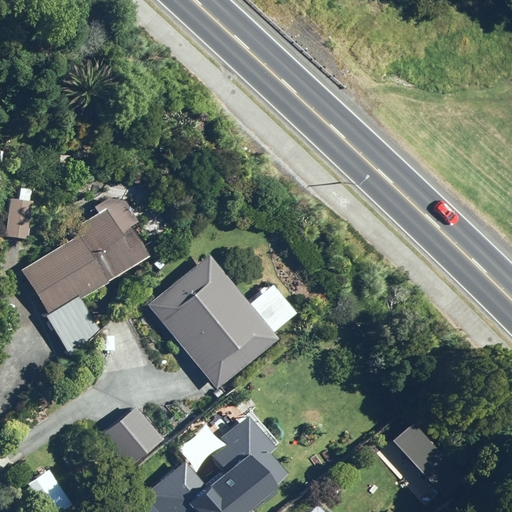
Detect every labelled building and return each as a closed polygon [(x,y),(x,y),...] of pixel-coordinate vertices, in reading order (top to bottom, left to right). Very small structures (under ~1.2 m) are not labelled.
[(9,236),(8,242),(23,244),(24,239),(28,240),(33,201),(30,201),(32,189),(21,188),(19,199),(11,198),(6,236),(9,236)] [(98,212),(68,231),(73,239),(22,270),(49,314),(46,316),(71,356),(99,330),(81,301),(109,283),(108,282),(150,256),(132,226),(138,223),(125,202),(110,198),(95,207),(98,212)] [(148,305),(218,388),(279,337),(264,320),(272,313),(256,294),(248,301),(209,254),(148,305)] [(124,313),(108,324),(125,351),(142,340),(124,313)] [(215,455),(228,472),(207,489),(185,462),(146,495),(149,499),(133,511),(175,511),(176,511),(248,511),(262,501),(264,504),(277,493),(275,491),(279,487),(276,485),(289,474),(270,451),(274,447),(247,416),(222,437),(228,444),(215,455)] [(120,446),(113,450),(117,457),(124,452),(120,446)] [(407,511),(397,501),(385,511),(407,511)] [(327,511),(319,503),(308,511),(327,511)]
